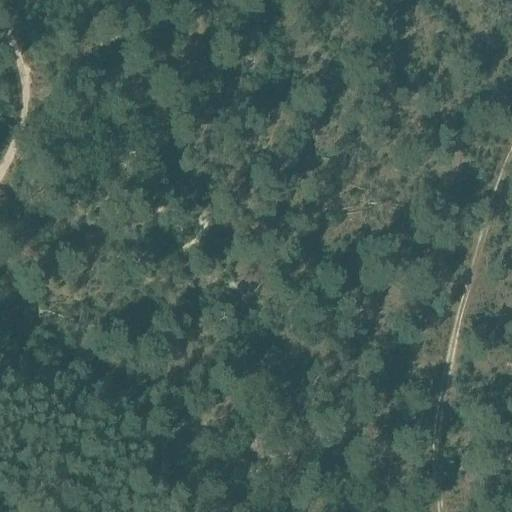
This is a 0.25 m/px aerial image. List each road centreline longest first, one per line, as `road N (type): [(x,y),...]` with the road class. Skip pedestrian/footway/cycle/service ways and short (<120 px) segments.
road 1 (track): [(511,134),(484,165),(444,306),(416,437),(419,511)]
road 2 (track): [(0,148),(7,78),(0,15)]
